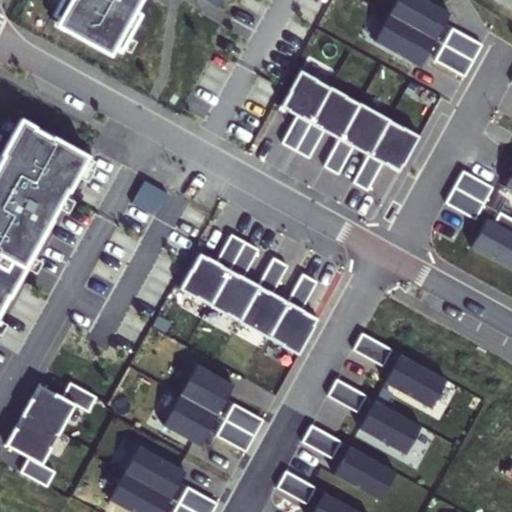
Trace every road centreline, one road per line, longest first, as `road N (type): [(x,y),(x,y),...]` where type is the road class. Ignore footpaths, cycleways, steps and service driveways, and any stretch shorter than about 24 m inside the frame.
road 1 (residential): [(157,135),(0,407)]
road 2 (residential): [(389,255),(239,511)]
road 3 (residential): [(497,64),(389,255)]
road 4 (residential): [(200,157),(389,255)]
road 5 (residential): [(0,47),(157,135)]
road 6 (residential): [(283,0),(200,157)]
road 7 (residential): [(389,255),(511,323)]
